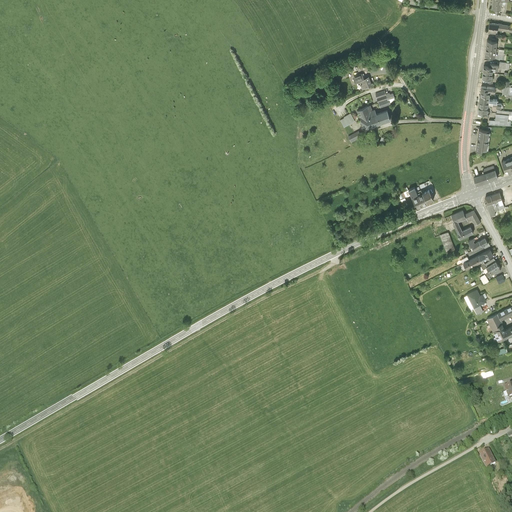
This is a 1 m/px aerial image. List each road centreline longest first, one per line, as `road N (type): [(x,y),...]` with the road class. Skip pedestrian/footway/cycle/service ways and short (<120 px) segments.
road 1 (secondary): [(473,194),(265,288),(0,439)]
road 2 (track): [(330,255),(334,263),(0,449)]
road 3 (tertiary): [(482,14),(465,152),(473,194)]
road 4 (track): [(369,511),(487,442)]
